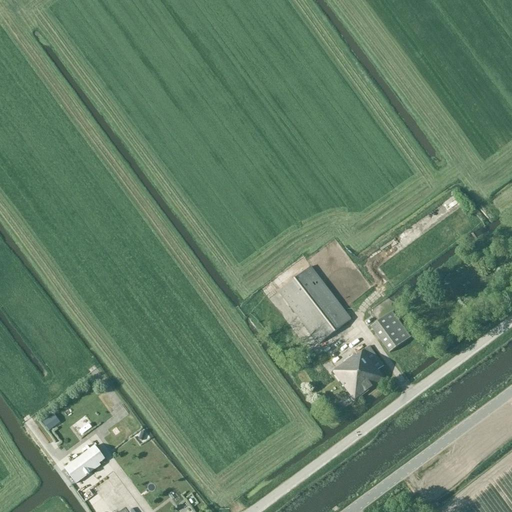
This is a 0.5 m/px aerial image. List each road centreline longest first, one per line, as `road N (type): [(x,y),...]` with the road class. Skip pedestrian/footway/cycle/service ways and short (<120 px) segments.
road 1 (unclassified): [(252,511),(511,320)]
road 2 (tertiary): [(349,511),(511,391)]
